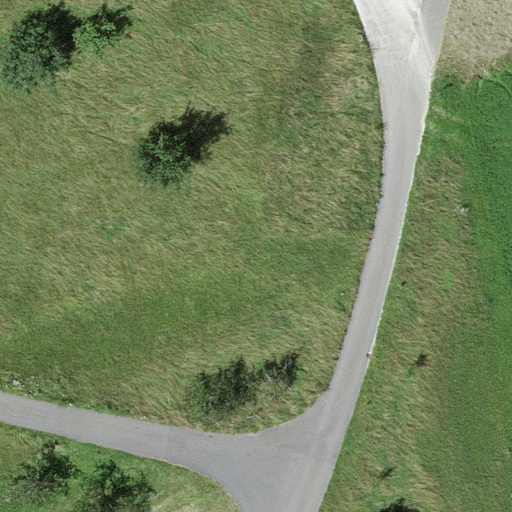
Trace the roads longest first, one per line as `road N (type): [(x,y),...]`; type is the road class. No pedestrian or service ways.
road 1 (unclassified): [(309,485),(364,316),(435,0)]
road 2 (unclassified): [(309,485),(190,443),(0,403)]
